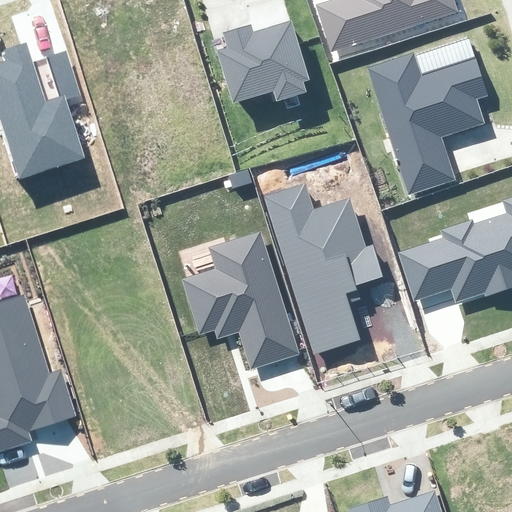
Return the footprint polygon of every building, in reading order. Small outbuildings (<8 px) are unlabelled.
[(332,50),(457,11),(453,0),(331,0),(318,4),(332,50)] [(218,51),(234,102),(273,90),(277,102),(307,92),(304,83),(311,81),(292,19),(254,31),(252,24),(224,33),(229,48),(218,51)] [(0,117),(20,179),(85,158),(69,105),(82,101),(66,51),(33,62),(27,42),(4,49),(7,60),(0,62),(0,117)] [(367,66),(403,191),(456,176),(444,136),(486,125),(479,100),(493,96),(481,54),(425,70),(420,51),(367,66)] [(313,354),(360,339),(349,302),(360,299),(356,285),(383,277),(373,244),(365,247),(349,197),(314,208),(306,182),(262,196),(313,354)] [(511,197),(503,201),(507,213),(473,224),(472,220),(440,230),(443,238),(398,253),(414,301),(451,289),(456,303),(484,294),(485,297),(511,288),(511,197)] [(250,368),(299,353),(261,231),(208,247),(215,268),(181,279),(198,336),(215,331),(217,338),(239,332),(250,368)] [(0,450),(31,441),(28,430),(75,415),(61,370),(49,374),(24,294),(1,301),(0,298),(0,450)] [(441,511),(436,490),(353,511),(352,511),(441,511)]
